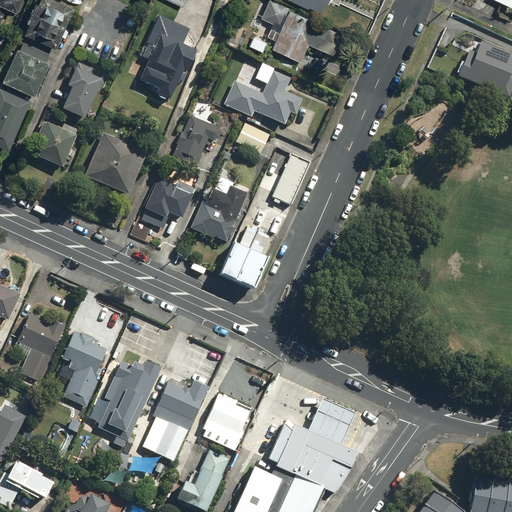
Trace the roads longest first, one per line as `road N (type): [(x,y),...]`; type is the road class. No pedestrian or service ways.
road 1 (residential): [(266,333),(416,0)]
road 2 (secondary): [(0,211),(266,333)]
road 3 (secondary): [(266,333),(430,407)]
road 4 (residential): [(356,511),(430,407)]
